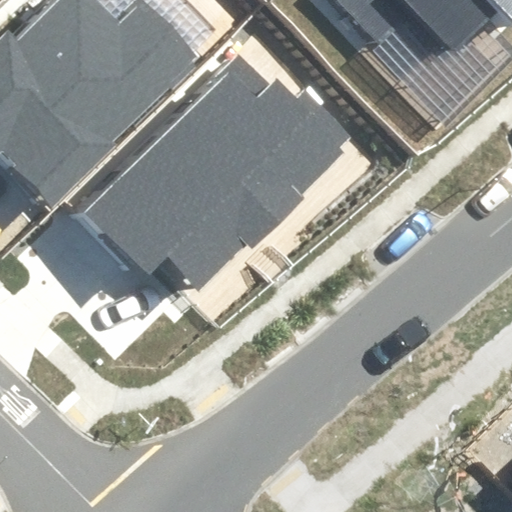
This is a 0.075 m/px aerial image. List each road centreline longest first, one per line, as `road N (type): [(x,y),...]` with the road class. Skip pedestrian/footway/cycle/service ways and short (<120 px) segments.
road 1 (residential): [(157,511),(511,215)]
road 2 (residential): [(0,419),(94,511)]
